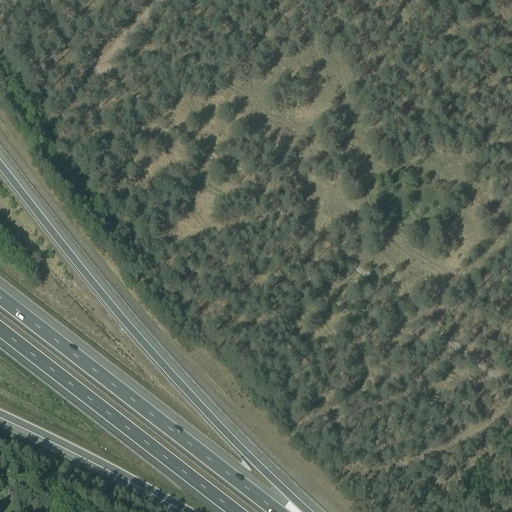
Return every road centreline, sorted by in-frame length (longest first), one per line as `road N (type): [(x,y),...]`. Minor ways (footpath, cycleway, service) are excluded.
road 1 (motorway): [(304,511),(150,352),(0,165)]
road 2 (motorway): [(275,511),(0,298)]
road 3 (motorway): [(0,329),(235,511)]
road 4 (motorway): [(0,413),(188,511)]
road 5 (track): [(9,0),(97,69),(152,0)]
